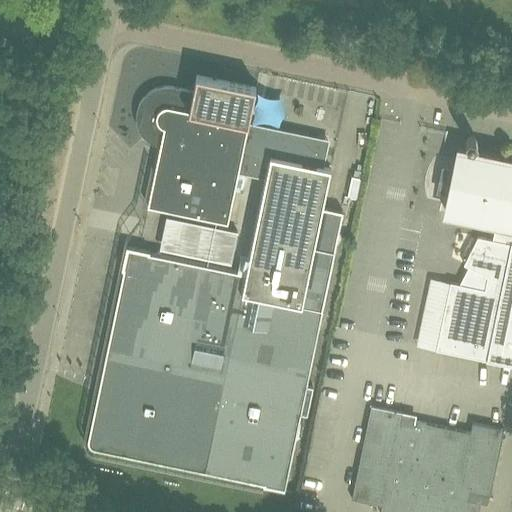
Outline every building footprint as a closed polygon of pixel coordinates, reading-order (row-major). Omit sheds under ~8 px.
[(193,90),(174,86),(164,86),(155,88),(147,94),(141,101),(137,110),(137,119),(139,129),(144,137),(151,143),(160,147),(148,206),(228,222),(239,171),(249,124),(256,87),(197,75),(193,90)] [(313,386),(307,385),(343,211),(323,207),(331,168),(322,167),(328,140),(249,124),(239,171),(266,177),(246,273),(150,253),(150,251),(127,246),(122,269),(124,269),(97,395),(88,439),(89,445),(94,448),(264,484),(263,485),(285,490),(301,413),(307,414),(313,386)] [(476,137),(470,136),(466,140),(467,147),(473,148),(477,143),(476,137)] [(511,161),(459,150),(446,213),(496,223),(493,240),(478,237),(464,264),(476,271),(473,287),(450,282),(436,350),(511,365),(511,161)] [(226,260),(229,250),(214,247),(212,257),(226,260)] [(478,511),(481,503),(488,505),(504,429),(472,422),(470,432),(416,421),(414,426),(401,423),(403,412),(371,405),(352,499),(382,505),(380,511),(478,511)]
